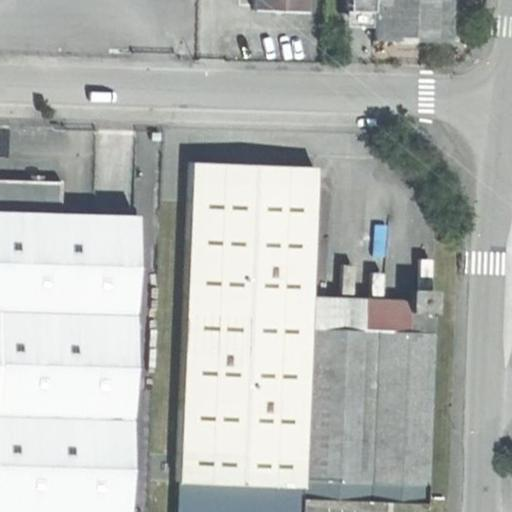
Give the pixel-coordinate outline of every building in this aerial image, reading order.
[(306,0),(252,0),(252,8),(306,10),(306,0)] [(343,0),(343,10),(368,11),(368,0),(343,0)] [(373,0),(372,40),(447,41),(447,0),(373,0)] [(368,11),(343,10),(343,25),(367,26),(368,11)] [(308,188),(308,167),(185,163),(184,184),(308,188)] [(0,511),(119,511),(126,204),(52,202),(52,172),(0,170),(0,511)] [(308,188),(184,184),(173,511),(298,511),(299,495),(304,327),(308,188)] [(405,285),(403,330),(429,331),(431,285),(405,285)] [(403,330),(304,327),(299,495),(313,495),(422,500),(426,404),(429,331),(403,330)]
